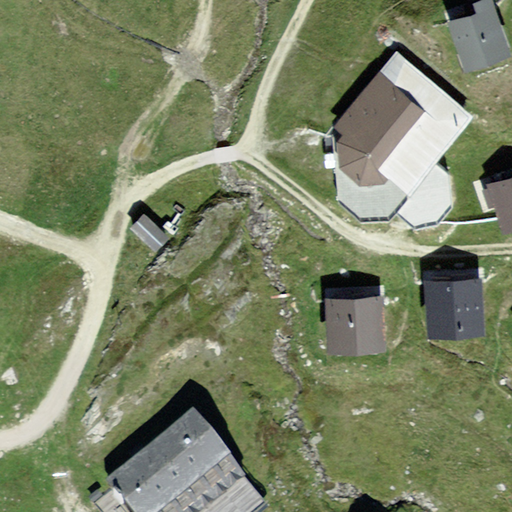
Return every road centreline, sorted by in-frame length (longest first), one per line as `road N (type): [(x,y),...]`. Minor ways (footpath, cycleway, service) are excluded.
road 1 (track): [(0,441),(56,406),(105,278),(118,218),(149,180),(206,155),(245,150)]
road 2 (track): [(245,150),(349,237),(417,250),(511,247)]
road 3 (track): [(118,218),(124,156),(180,67),(204,0)]
road 4 (track): [(245,150),(313,0)]
